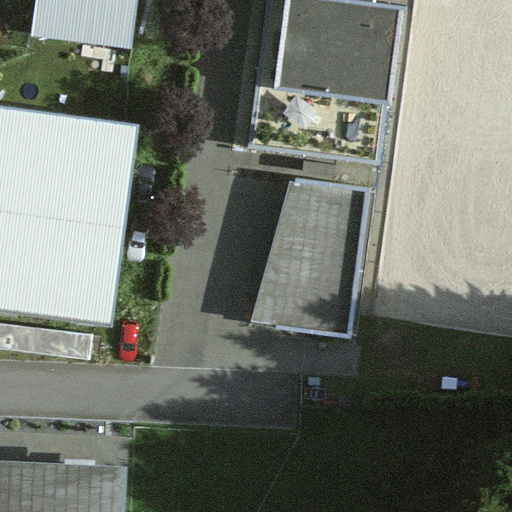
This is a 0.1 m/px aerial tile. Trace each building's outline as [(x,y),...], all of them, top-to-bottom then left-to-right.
[(139,0),(35,0),(31,36),(133,50),(139,0)] [(269,0),(250,149),(317,157),(389,167),(410,0),(269,0)] [(0,103),(0,311),(117,327),(144,122),(0,103)] [(281,167),(266,318),(358,327),(374,177),(281,167)] [(139,511),(139,461),(0,460),(0,511),(139,511)]
